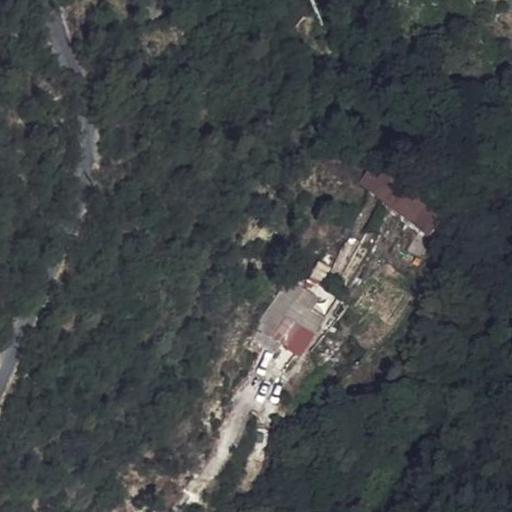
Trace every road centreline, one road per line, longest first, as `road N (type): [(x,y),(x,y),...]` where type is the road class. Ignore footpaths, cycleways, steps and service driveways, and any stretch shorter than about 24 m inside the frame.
road 1 (unclassified): [(52,0),(81,99),(86,165),(76,209),(0,388)]
road 2 (track): [(241,396),(216,463),(178,511)]
